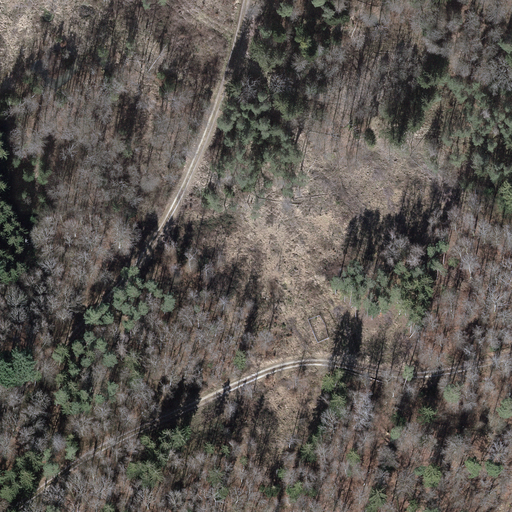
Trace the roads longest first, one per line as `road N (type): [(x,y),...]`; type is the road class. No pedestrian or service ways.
road 1 (track): [(7,511),(122,440),(257,375),(325,359),(417,373),(511,355)]
road 2 (track): [(248,0),(232,76),(152,241),(0,411)]
